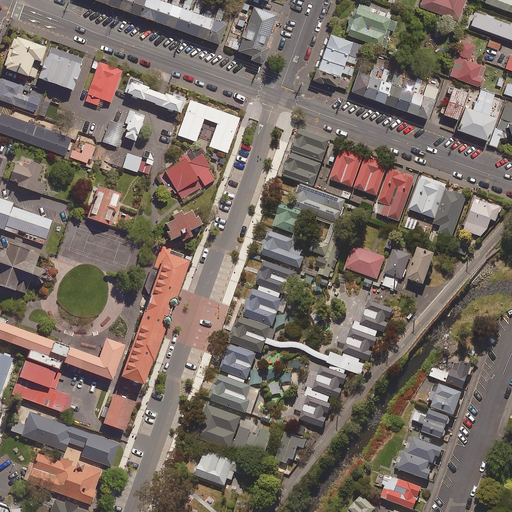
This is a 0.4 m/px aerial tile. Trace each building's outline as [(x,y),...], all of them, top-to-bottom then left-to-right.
[(102,0),(226,44),(235,20),(178,0),(102,0)] [(362,0),(360,0),(349,35),(388,49),(401,13),(362,0)] [(425,0),(423,6),(463,19),(468,0),(425,0)] [(511,0),(488,0),(486,9),(511,15),(511,0)] [(276,12),(252,3),(241,37),(231,34),(227,46),(250,53),(249,57),(262,62),(268,45),(265,44),(276,12)] [(511,24),(476,11),(470,26),(511,41),(511,24)] [(46,45),(14,33),(2,65),(28,74),(34,57),(41,59),(46,45)] [(325,46),(347,53),(351,40),(329,33),(325,46)] [(481,43),(466,38),(452,76),(485,88),(494,66),(475,59),(481,43)] [(500,42),(489,39),(487,46),(498,49),(500,42)] [(347,53),(325,46),(321,56),(343,63),(344,59),(355,63),(357,57),(347,53)] [(83,58),(51,47),(48,55),(46,54),(39,76),(73,88),(83,58)] [(343,63),(321,56),(317,68),(339,75),(340,71),(351,75),(354,67),(343,63)] [(95,61),(83,97),(109,105),(120,69),(95,61)] [(362,94),(372,98),(379,78),(375,77),(377,69),(372,67),(369,75),(362,94)] [(339,75),(317,68),(314,77),(346,88),(349,82),(338,78),(339,75)] [(362,94),(369,75),(358,71),(351,90),(362,94)] [(379,78),(372,98),(385,102),(392,82),(386,80),(389,73),(382,71),(379,78)] [(34,87),(0,74),(0,99),(24,108),(29,96),(21,94),(23,89),(32,92),(34,87)] [(392,82),(385,102),(394,106),(402,86),(397,85),(400,77),(395,75),(392,82)] [(402,86),(394,106),(404,109),(414,80),(405,76),(402,86)] [(184,97),(125,77),(119,94),(178,113),(184,97)] [(423,93),(435,97),(441,81),(429,77),(423,93)] [(414,80),(404,109),(415,114),(423,93),(418,91),(422,80),(415,78),(414,80)] [(511,84),(507,82),(503,92),(511,95),(511,84)] [(467,91),(453,86),(442,112),(456,118),(467,91)] [(494,93),(481,88),(473,108),(464,105),(456,128),(487,139),(495,116),(487,113),(494,93)] [(423,93),(415,114),(427,118),(435,97),(423,93)] [(186,99),(174,135),(193,141),(201,118),(213,122),(205,146),(225,152),(237,116),(186,99)] [(134,141),(143,115),(128,110),(123,123),(127,124),(123,137),(134,141)] [(17,117),(6,114),(3,124),(0,122),(0,130),(11,134),(17,117)] [(109,121),(102,141),(116,146),(123,125),(109,121)] [(36,140),(38,140),(43,127),(32,124),(29,134),(20,131),(18,137),(35,143),(36,140)] [(290,152),(321,163),(329,140),(298,129),(290,152)] [(62,148),(65,149),(69,136),(59,132),(55,143),(46,140),(44,147),(61,153),(62,148)] [(89,158),(90,159),(95,146),(85,142),(81,153),(73,150),(70,156),(88,162),(89,158)] [(333,163),(339,148),(334,146),(328,161),(333,163)] [(339,148),(333,163),(335,164),(329,180),(352,188),(363,157),(339,148)] [(144,149),(137,170),(149,174),(156,153),(144,149)] [(176,161),(162,169),(178,197),(194,188),(193,185),(200,181),(203,186),(213,180),(207,168),(209,167),(201,152),(187,160),(183,152),(174,158),(176,161)] [(214,152),(211,162),(224,165),(227,155),(214,152)] [(321,163),(290,152),(282,175),(313,186),(321,163)] [(42,164),(22,157),(19,163),(15,162),(9,178),(18,181),(17,184),(42,193),(46,183),(36,179),(42,164)] [(375,196),(386,165),(363,157),(352,188),(375,196)] [(414,179),(388,169),(373,213),(377,214),(398,222),(414,179)] [(408,210),(435,219),(445,190),(447,186),(420,176),(408,210)] [(93,194),(85,218),(108,225),(113,210),(115,211),(117,205),(115,204),(118,193),(94,185),(91,194),(93,194)] [(309,251),(324,256),(323,259),(317,257),(314,267),(319,269),(317,274),(330,278),(345,236),(333,231),(345,201),(300,185),(292,207),(301,211),(300,215),(329,226),(323,243),(313,239),(309,251)] [(445,190),(435,219),(433,223),(441,226),(439,232),(451,237),(466,197),(445,190)] [(51,216),(0,198),(0,227),(1,228),(1,229),(42,243),(51,216)] [(463,230),(480,237),(487,230),(491,220),(495,221),(500,208),(481,201),(480,203),(474,201),(463,230)] [(292,207),(278,202),(274,213),(277,214),(273,226),(293,233),(300,215),(301,211),(292,207)] [(168,231),(173,240),(184,234),(185,237),(192,233),(190,231),(203,224),(199,217),(198,218),(193,208),(184,213),(182,209),(173,214),(174,217),(165,222),(169,230),(168,231)] [(293,238),(269,230),(261,255),(299,268),(303,258),(299,257),(301,251),(290,247),(293,238)] [(0,285),(27,295),(31,283),(40,286),(46,282),(48,276),(45,270),(36,267),(41,255),(11,244),(9,250),(0,247),(0,285)] [(468,248),(460,245),(457,253),(465,256),(468,248)] [(194,258),(159,246),(151,267),(160,270),(150,298),(122,378),(149,387),(177,307),(194,258)] [(384,258),(352,246),(344,268),(376,280),(384,258)] [(433,254),(416,248),(406,279),(422,285),(433,254)] [(409,254),(391,249),(384,273),(402,279),(409,254)] [(286,297),(256,287),(248,311),(278,321),(286,297)] [(354,323),(377,331),(383,333),(386,323),(383,323),(385,318),(388,319),(391,309),(367,301),(365,307),(358,305),(352,322),(354,323)] [(36,331),(0,318),(0,315),(2,310),(0,308),(0,337),(118,378),(130,344),(108,336),(102,354),(36,331)] [(321,310),(310,316),(315,324),(325,318),(321,310)] [(277,324),(244,315),(237,339),(269,349),(277,324)] [(342,352),(368,361),(371,352),(368,351),(369,347),(373,348),(377,338),(374,337),(377,331),(354,323),(352,329),(343,326),(337,342),(344,345),(342,352)] [(267,354),(234,343),(226,369),(259,380),(267,354)] [(0,392),(12,358),(0,354),(0,392)] [(11,394),(61,412),(68,392),(58,388),(53,386),(59,368),(24,356),(11,394)] [(429,376),(462,389),(467,375),(469,376),(472,367),(460,362),(456,373),(448,370),(447,374),(432,368),(429,376)] [(328,396),(337,399),(341,389),(338,388),(339,384),(342,385),(346,375),(343,375),(344,371),(329,366),(328,368),(319,365),(317,372),(310,370),(304,388),(307,389),(328,396)] [(258,384),(224,372),(215,398),(249,410),(258,384)] [(432,401),(429,407),(452,416),(461,394),(434,384),(428,400),(432,401)] [(328,396),(307,389),(304,396),(299,394),(294,410),(300,413),(298,420),(322,428),(325,418),(322,417),(324,412),(326,413),(329,405),(326,404),(328,396)] [(112,393),(102,422),(124,429),(134,401),(112,393)] [(247,415),(212,403),(201,435),(235,447),(247,415)] [(444,431),(447,425),(449,423),(449,418),(429,410),(428,412),(416,408),(412,420),(424,424),(421,432),(441,439),(442,437),(444,435),(444,431)] [(26,425),(14,421),(11,427),(9,426),(6,434),(14,436),(15,433),(65,451),(68,442),(84,447),(82,456),(111,466),(119,444),(30,412),(26,425)] [(305,440),(282,432),(274,459),(286,463),(287,459),(292,460),(296,446),(302,448),(305,440)] [(428,461),(432,463),(435,457),(438,458),(441,449),(408,438),(407,441),(403,440),(402,444),(406,445),(403,452),(428,461)] [(26,444),(11,439),(5,456),(20,462),(26,444)] [(38,449),(32,469),(54,476),(49,489),(90,503),(101,470),(38,449)] [(196,473),(195,475),(225,485),(227,478),(231,480),(235,471),(244,474),(248,465),(204,450),(199,466),(196,467),(195,469),(196,473)] [(429,471),(425,469),(428,461),(403,452),(399,451),(397,459),(393,457),(391,462),(395,464),(393,468),(426,479),(429,471)] [(412,510),(420,487),(384,475),(381,485),(384,486),(380,498),(412,510)] [(371,511),(374,509),(360,496),(347,510),(349,511),(371,511)] [(90,511),(92,509),(58,497),(52,511),(90,511)] [(25,511),(24,507),(9,508),(7,503),(0,500),(0,511),(25,511)]
